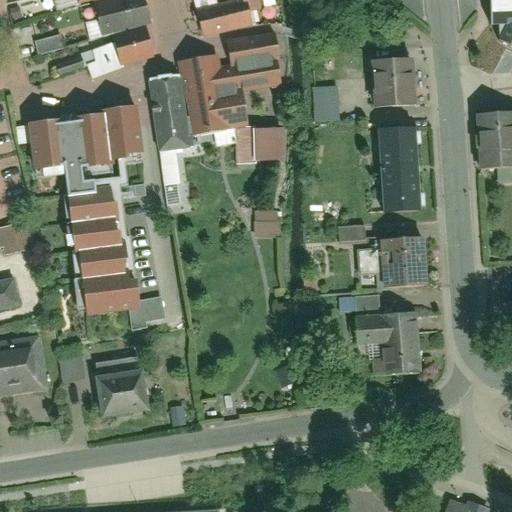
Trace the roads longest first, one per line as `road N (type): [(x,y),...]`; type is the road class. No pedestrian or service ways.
road 1 (residential): [(0,476),(413,408),(469,387)]
road 2 (residential): [(446,89),(469,387)]
road 3 (residential): [(159,0),(169,48),(154,65),(68,90),(18,89)]
